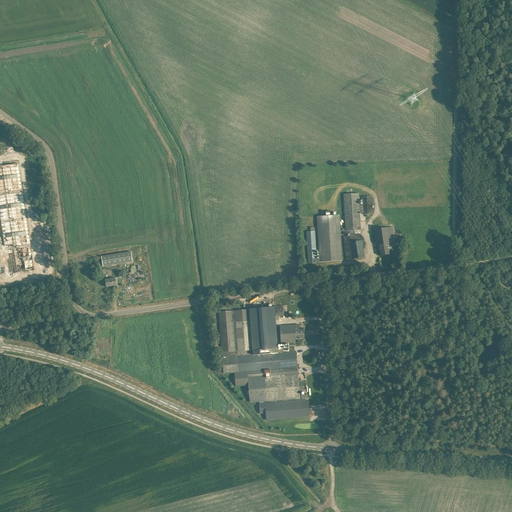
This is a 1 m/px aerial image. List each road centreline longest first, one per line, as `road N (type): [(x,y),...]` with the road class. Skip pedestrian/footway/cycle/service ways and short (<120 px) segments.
road 1 (unclassified): [(321,284),(101,315),(79,309),(67,285),(49,154),(0,112)]
road 2 (secondary): [(0,346),(70,363),(213,425),(329,448)]
road 3 (track): [(459,0),(453,264)]
road 4 (secondary): [(329,448),(511,461)]
road 5 (unclassified): [(329,448),(321,284)]
